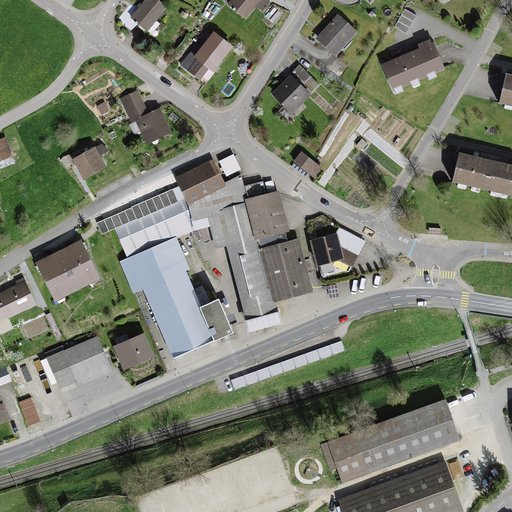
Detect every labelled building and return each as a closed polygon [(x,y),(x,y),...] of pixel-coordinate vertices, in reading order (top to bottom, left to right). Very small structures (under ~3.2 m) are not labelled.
[(167,8),(157,0),(146,0),(139,10),(132,18),(138,23),(147,31),(167,8)] [(246,18),(259,0),(234,0),(230,6),(246,18)] [(132,18),(139,10),(132,4),(118,20),(132,31),(138,23),(132,18)] [(417,16),(405,9),(394,27),(406,34),(417,16)] [(330,30),(320,41),(335,55),(356,32),(338,16),(327,28),(330,30)] [(204,64),(212,70),(231,47),(214,34),(204,47),(203,46),(202,47),(198,44),(181,65),(183,66),(181,68),(193,78),(204,64)] [(393,90),(444,67),(435,47),(384,69),(393,90)] [(304,84),(311,76),(299,65),(292,72),(304,84)] [(499,103),(511,106),(511,75),(506,74),(499,103)] [(274,94),(289,109),(297,101),(300,103),(308,95),(291,77),(274,94)] [(122,99),(133,122),(136,120),(146,139),(156,134),(158,138),(169,132),(158,110),(145,116),(141,108),(144,107),(136,92),(122,99)] [(5,140),(0,141),(0,158),(11,154),(5,140)] [(107,150),(102,144),(74,160),(84,177),(104,166),(98,155),(107,150)] [(302,152),(295,162),(315,178),(322,168),(302,152)] [(490,160),(460,153),(453,182),(483,189),(490,160)] [(511,164),(490,160),(483,189),(511,196),(511,164)] [(210,225),(202,198),(212,196),(242,187),(244,187),(241,177),(225,185),(213,164),(179,180),(188,199),(201,228),(210,225)] [(242,187),(257,239),(272,234),(287,230),(273,179),(244,187),(242,187)] [(242,187),(212,196),(226,246),(248,322),(278,313),(274,301),(261,253),(257,239),(242,187)] [(97,223),(103,235),(115,229),(178,202),(173,190),(97,223)] [(226,246),(212,196),(202,198),(210,225),(216,249),(226,246)] [(201,228),(188,199),(115,229),(128,259),(176,238),(201,228)] [(257,239),(261,253),(276,248),(272,234),(257,239)] [(335,235),(312,241),(318,264),(334,260),(342,258),(339,249),(335,235)] [(121,263),(134,293),(144,289),(185,271),(190,269),(176,238),(128,259),(121,263)] [(81,241),(37,263),(55,299),(99,277),(81,241)] [(261,253),(274,301),(311,291),(298,242),(276,248),(261,253)] [(338,266),(343,269),(348,271),(350,268),(357,255),(344,248),(339,249),(342,258),(334,260),(336,265),(338,266)] [(144,289),(174,358),(216,340),(201,306),(185,271),(144,289)] [(35,303),(25,284),(6,293),(15,312),(35,303)] [(6,293),(0,295),(0,319),(15,312),(6,293)] [(201,306),(216,340),(233,333),(218,299),(201,306)] [(117,347),(126,366),(151,355),(141,333),(123,340),(124,344),(117,347)] [(77,379),(108,366),(97,338),(65,351),(63,346),(46,353),(48,356),(53,368),(57,379),(74,372),(77,379)] [(346,352),(342,341),(236,379),(250,385),(346,352)] [(17,383),(53,368),(48,356),(12,371),(17,383)] [(0,369),(0,385),(11,381),(6,367),(0,369)] [(19,402),(29,426),(41,422),(31,397),(19,402)] [(445,399),(342,436),(320,444),(330,470),(337,468),(342,482),(356,477),(460,439),(445,399)] [(344,505),(346,511),(437,511),(457,505),(444,468),(344,505)]
